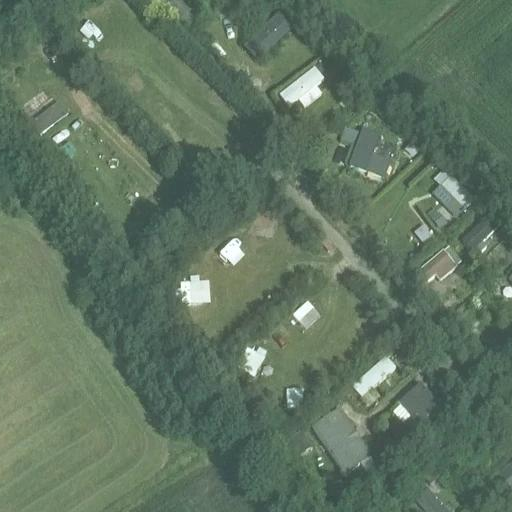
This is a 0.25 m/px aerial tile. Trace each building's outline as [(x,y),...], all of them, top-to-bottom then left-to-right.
[(259,64),(299,36),(284,15),(244,43),(259,64)] [(146,21),(132,36),(148,50),(162,35),(146,21)] [(318,70),(326,79),(333,74),(332,73),(335,71),(327,62),(318,70)] [(49,114),(36,116),(40,133),(53,131),(49,114)] [(380,139),(362,133),(348,169),(384,183),(391,164),(373,158),(380,139)] [(343,136),(340,144),(353,149),(356,140),(343,136)] [(459,222),(479,203),(456,179),(436,197),(459,222)] [(460,243),(470,253),(506,220),(490,204),(474,219),(479,225),(460,243)] [(88,215),(95,225),(107,215),(100,206),(88,215)] [(420,210),(392,220),(400,240),(428,230),(420,210)] [(438,231),(445,226),(438,216),(431,222),(438,231)] [(430,282),(425,286),(433,296),(465,273),(452,255),(424,275),(430,282)] [(442,300),(456,314),(481,290),(467,275),(442,300)] [(179,283),(185,307),(199,304),(193,280),(179,283)] [(321,327),(313,305),(297,311),(305,332),(321,327)] [(459,332),(466,325),(459,318),(452,325),(459,332)] [(252,367),(261,353),(249,346),(240,360),(252,367)] [(367,398),(395,381),(386,367),(358,385),(367,398)] [(443,414),(418,387),(397,406),(422,433),(443,414)] [(310,431),(342,478),(369,460),(337,413),(310,431)] [(299,434),(287,443),(297,458),(310,450),(299,434)] [(511,463),(488,485),(502,502),(511,493),(511,463)] [(431,470),(421,479),(428,487),(438,478),(431,470)] [(452,511),(427,489),(416,501),(428,511),(452,511)]
